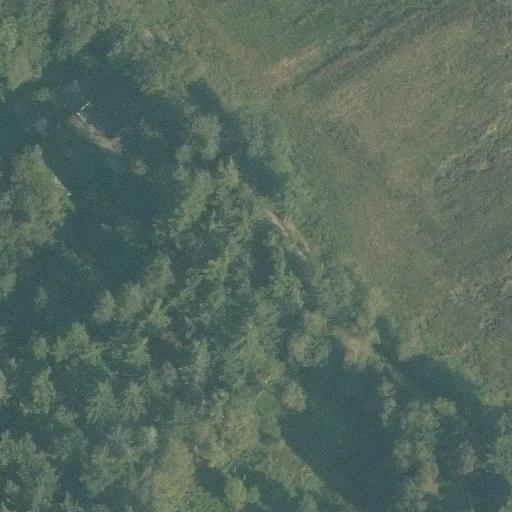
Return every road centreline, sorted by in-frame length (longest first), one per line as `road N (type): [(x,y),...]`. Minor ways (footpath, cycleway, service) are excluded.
road 1 (unclassified): [(318,286),(120,0)]
road 2 (track): [(511,476),(376,355),(318,286)]
